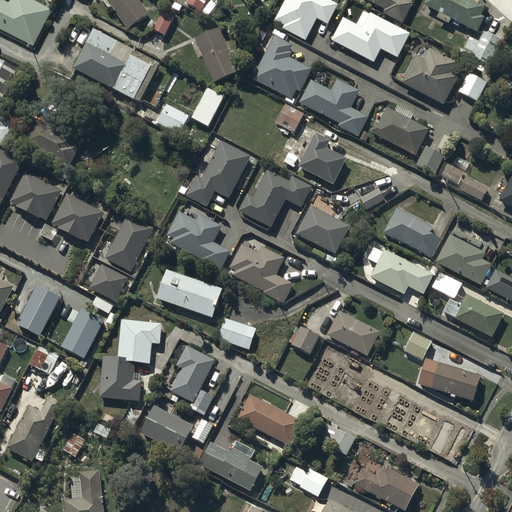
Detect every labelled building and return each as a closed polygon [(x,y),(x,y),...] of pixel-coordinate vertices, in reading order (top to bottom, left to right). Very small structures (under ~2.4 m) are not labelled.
[(52,11),(30,0),(11,0),(9,4),(0,0),(0,30),(34,47),(52,11)] [(150,16),(138,0),(106,0),(128,31),(150,16)] [(207,0),(188,0),(187,4),(201,12),(207,0)] [(338,7),(325,0),(287,0),(276,22),(285,27),(283,31),(306,42),(317,20),(328,26),(338,7)] [(363,0),(385,11),(384,15),(403,24),(413,5),(403,0),(363,0)] [(427,0),(424,6),(440,15),(437,19),(449,25),(451,20),(477,33),(484,20),(481,18),(486,9),(480,6),(481,3),(475,0),(427,0)] [(182,7),(175,4),(173,9),(179,12),(182,7)] [(174,19),(163,13),(154,31),(165,37),(174,19)] [(363,30),(344,20),(331,43),(374,65),(381,51),(398,59),(410,35),(371,15),(363,30)] [(156,23),(152,20),(148,27),(152,29),(156,23)] [(240,73),(220,29),(196,40),(216,84),(240,73)] [(133,52),(94,31),(74,69),(134,100),(151,68),(130,57),(133,52)] [(502,42),(484,34),(479,43),(470,39),(463,53),(489,67),(502,42)] [(294,47),(275,38),(252,81),(291,101),(296,91),(300,93),(311,71),(290,59),(292,54),(290,53),(294,47)] [(425,61),(417,57),(403,84),(403,85),(444,106),(446,102),(459,77),(453,75),(458,65),(430,50),(425,61)] [(19,71),(0,61),(0,105),(1,106),(19,71)] [(487,68),(475,62),(472,69),(484,75),(487,68)] [(487,84),(469,75),(459,94),(477,103),(487,84)] [(353,87),(337,79),(331,91),(311,81),(299,105),(340,125),(339,127),(358,137),(368,118),(352,110),(361,91),(353,87)] [(511,88),(511,84),(507,81),(503,87),(510,91),(511,88)] [(224,99),(208,91),(193,120),(209,129),(224,99)] [(304,115),(286,106),(276,124),(294,133),(304,115)] [(189,118),(167,107),(158,124),(180,136),(189,118)] [(429,132),(388,110),(380,126),(376,124),(371,134),(416,157),(429,132)] [(0,146),(3,148),(17,125),(1,116),(0,118),(0,146)] [(83,142),(37,117),(23,143),(69,168),(83,142)] [(369,136),(363,133),(360,139),(365,142),(369,136)] [(331,143),(316,135),(300,169),(334,186),(346,161),(327,151),(331,143)] [(251,158),(222,142),(202,180),(197,177),(187,197),(207,207),(215,192),(230,199),(251,158)] [(444,157),(426,148),(417,166),(435,175),(444,157)] [(25,164),(0,150),(0,210),(23,167),(25,164)] [(298,160),(289,155),(285,163),(293,168),(298,160)] [(470,164),(458,158),(454,164),(466,170),(470,164)] [(464,174),(448,166),(442,177),(458,185),(464,174)] [(290,183),(267,172),(254,198),(247,195),(238,213),(271,230),(286,200),(301,208),(311,189),(292,179),(290,183)] [(45,184),(26,174),(11,204),(18,207),(17,209),(39,220),(40,218),(47,222),(55,206),(62,193),(45,184)] [(511,177),(499,204),(511,210),(511,177)] [(488,192),(466,180),(460,191),(482,203),(488,192)] [(385,202),(378,190),(361,200),(367,211),(385,202)] [(86,205),(68,196),(52,225),(59,229),(58,231),(81,243),(82,241),(88,244),(97,228),(104,214),(86,205)] [(351,229),(311,209),(297,237),(336,258),(351,229)] [(434,230),(397,211),(384,236),(432,261),(442,242),(431,236),(434,230)] [(223,227),(199,215),(196,221),(181,213),(169,237),(174,239),(171,244),(201,260),(200,262),(221,273),(231,254),(214,245),(223,227)] [(132,274),(155,231),(128,217),(117,239),(105,260),(132,274)] [(486,255),(451,237),(437,265),(481,288),(492,267),(483,262),(486,255)] [(259,254),(242,245),(230,269),(236,272),(233,277),(265,293),(264,294),(283,304),(293,285),(277,277),(286,260),(262,248),(259,254)] [(382,254),(374,250),(369,260),(377,264),(382,254)] [(425,297),(435,277),(385,251),(371,279),(405,297),(409,289),(425,297)] [(129,281),(103,268),(90,291),(116,305),(129,281)] [(511,279),(496,271),(487,291),(511,303),(511,279)] [(223,292),(167,272),(157,301),(213,320),(223,292)] [(462,286),(441,275),(433,289),(454,300),(462,286)] [(14,288),(0,281),(0,313),(1,314),(14,288)] [(61,300),(38,289),(18,327),(42,339),(61,300)] [(504,316),(468,298),(456,321),(492,339),(504,316)] [(114,308),(97,299),(93,306),(110,316),(114,308)] [(461,307),(450,302),(445,313),(455,318),(461,307)] [(105,323),(82,311),(63,349),(85,360),(105,323)] [(381,334),(340,313),(328,337),(368,358),(381,334)] [(256,331),(226,321),(219,341),(249,352),(256,331)] [(162,325),(122,322),(119,360),(104,358),(104,361),(100,400),(140,404),(142,383),(135,382),(136,366),(151,368),(153,345),(160,346),(162,325)] [(320,339),(301,329),(292,347),(310,356),(320,339)] [(432,344),(414,335),(405,353),(423,362),(432,344)] [(0,364),(8,349),(0,344),(0,364)] [(190,349),(186,348),(176,367),(184,371),(171,394),(193,405),(215,363),(190,349)] [(60,358),(41,349),(32,366),(50,376),(60,358)] [(380,375),(343,356),(334,374),(370,393),(380,375)] [(482,379),(427,362),(419,387),(474,404),(482,379)] [(0,417),(14,390),(0,383),(0,417)] [(214,400),(202,393),(192,410),(204,417),(214,400)] [(356,399),(350,395),(346,401),(353,405),(356,399)] [(302,424),(250,397),(238,421),(289,449),(302,424)] [(62,404),(50,398),(42,414),(30,408),(8,450),(33,463),(62,404)] [(437,451),(449,424),(434,416),(438,409),(423,401),(419,408),(410,403),(402,419),(393,415),(388,426),(437,451)] [(195,430),(155,409),(141,435),(181,456),(195,430)] [(213,427),(203,422),(194,440),(204,445),(213,427)] [(355,441),(323,424),(314,440),(346,457),(355,441)] [(86,443),(74,436),(64,451),(76,459),(86,443)] [(109,447),(101,444),(95,457),(103,460),(109,447)] [(231,455),(212,445),(200,468),(251,494),(263,470),(251,463),(252,461),(233,451),(231,455)] [(47,455),(41,452),(36,460),(43,463),(47,455)] [(406,511),(419,488),(368,461),(355,487),(402,511),(406,511)] [(318,499),(328,481),(311,472),(309,475),(297,468),(290,481),(301,487),(301,489),(318,499)] [(104,511),(101,474),(81,476),(84,501),(66,502),(67,511),(104,511)] [(261,495),(256,492),(252,498),(257,501),(261,495)] [(214,501),(207,498),(203,506),(209,510),(214,501)] [(347,511),(331,503),(325,511),(347,511)]
